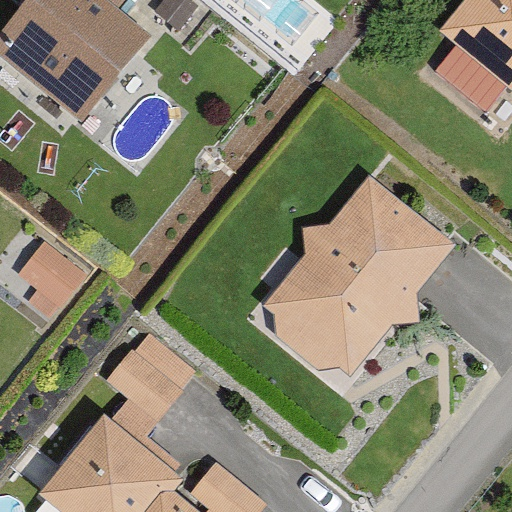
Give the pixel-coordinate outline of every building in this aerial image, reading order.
[(26,0),(25,1),(0,34),(0,51),(94,116),(148,47),(87,0),(26,0)] [(511,0),(492,0),(458,45),(511,86),(511,0)] [(379,200),(274,324),(340,380),(445,256),(379,200)] [(57,307),(89,263),(46,232),(14,276),(57,307)] [(167,418),(194,381),(150,348),(123,385),(167,418)] [(179,489),(117,430),(54,497),(70,511),(156,511),(166,503),(179,489)] [(264,511),(268,508),(219,469),(196,499),(212,511),(264,511)] [(156,511),(175,511),(166,503),(156,511)]
